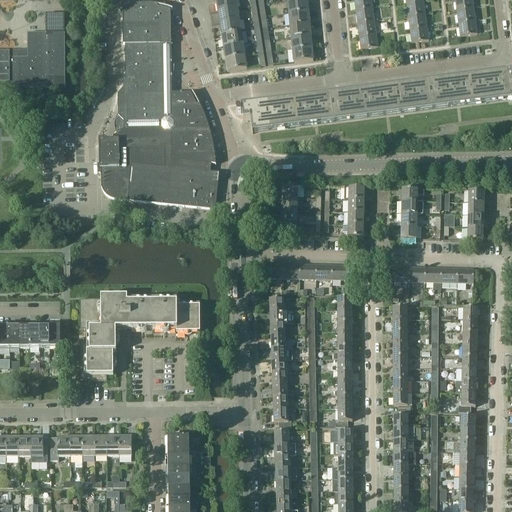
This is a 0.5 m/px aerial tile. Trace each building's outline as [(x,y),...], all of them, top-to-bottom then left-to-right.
[(236,0),(216,0),(218,12),(238,9),(236,0)] [(289,14),(309,13),(307,0),(288,2),(289,14)] [(354,0),(356,11),(373,9),(371,0),(354,0)] [(455,0),(457,11),(474,9),(472,0),(455,0)] [(408,18),(425,15),(424,2),(407,4),(408,18)] [(208,126),(207,122),(206,118),(204,115),(203,111),(201,108),(200,105),(198,101),(196,98),(195,95),(193,92),(192,92),(191,94),(172,94),(172,77),(172,76),(171,64),(172,64),(172,62),(171,62),(171,11),(172,10),(173,9),(169,8),(167,7),(164,7),(160,6),(155,5),(153,5),(148,5),(146,5),(143,5),(138,5),(134,6),(132,7),(127,8),(125,9),(120,11),(121,11),(123,10),(123,45),(125,45),(126,87),(118,95),(118,117),(124,122),(124,130),(118,137),(112,142),(104,142),(102,144),(102,143),(102,144),(101,145),(102,188),(102,189),(102,190),(103,191),(103,192),(104,193),(104,194),(105,195),(106,196),(107,197),(107,198),(108,198),(109,199),(110,199),(112,200),(115,201),(116,201),(128,202),(216,211),(219,174),(211,173),(211,170),(212,165),(216,165),(216,166),(215,152),(214,148),(213,144),(212,140),(212,137),(211,133),(210,130),(208,126)] [(238,9),(218,12),(220,24),(240,21),(238,9)] [(358,24),(375,22),(373,9),(356,11),(358,24)] [(459,24),(476,22),(474,9),(457,11),(459,24)] [(290,27),(310,25),(309,13),(289,14),(290,27)] [(10,52),(0,52),(0,89),(65,89),(65,33),(65,14),(64,14),(64,15),(47,15),(47,14),(46,14),(46,33),(28,34),(28,58),(10,58),(10,52)] [(410,31),(427,28),(425,15),(408,18),(410,31)] [(240,21),(220,24),(222,36),(241,33),(240,21)] [(359,38),(377,35),(375,22),(358,24),(359,38)] [(476,22),(459,24),(461,38),(478,35),(476,22)] [(292,39),(311,37),(310,25),(290,27),(292,39)] [(427,28),(410,31),(412,44),(429,42),(427,28)] [(241,33),(222,36),(224,48),(243,45),(241,33)] [(377,35),(359,38),(361,51),(378,49),(377,35)] [(293,51),(312,49),(311,37),(292,39),(293,51)] [(243,45),(224,48),(226,60),(245,57),(243,45)] [(294,63),(313,61),(312,49),(293,51),(294,63)] [(245,57),(226,60),(228,73),(247,70),(245,57)] [(252,135),(261,134),(511,101),(511,71),(510,72),(511,75),(250,109),(250,105),(241,106),(242,110),(241,110),(237,111),(238,114),(242,114),(243,121),(251,120),(252,135)] [(282,199),(298,200),(298,187),(283,187),(282,199)] [(365,189),(345,188),(345,201),(349,201),(364,202),(365,189)] [(424,191),(403,190),(402,203),(417,203),(418,196),(424,196),(424,191)] [(469,205),(484,205),(484,192),(469,192),(469,205)] [(298,200),(282,199),(282,212),(297,212),(298,200)] [(364,214),(364,202),(349,201),(349,213),(364,214)] [(423,203),(417,203),(402,203),(402,215),(417,216),(417,215),(423,216),(423,203)] [(484,205),(469,205),(469,217),(484,217),(484,205)] [(297,212),(282,212),(282,224),(297,225),(297,212)] [(348,226),(364,226),(364,214),(349,213),(348,226)] [(417,216),(402,215),(402,228),(417,228),(417,216)] [(484,217),(469,217),(468,230),(483,230),(484,217)] [(297,225),(282,224),(281,237),(297,237),(297,225)] [(348,239),(363,239),(364,226),(348,226),(344,226),(343,226),(343,234),(348,234),(348,239)] [(417,228),(402,228),(401,240),(416,240),(417,228)] [(468,242),(483,242),(483,230),(468,230),(468,242)] [(284,280),(285,266),(268,265),(268,280),(284,280)] [(300,281),(301,266),(285,266),(284,280),(300,281)] [(317,281),(317,267),(301,266),(300,281),(317,281)] [(333,282),(333,267),(317,267),(317,281),(333,282)] [(333,267),(333,282),(349,282),(349,268),(333,267)] [(409,284),(410,269),(394,269),(393,283),(409,284)] [(426,284),(426,270),(410,269),(409,284),(426,284)] [(442,284),(442,270),(426,270),(426,284),(442,284)] [(458,285),(458,270),(442,270),(442,284),(458,285)] [(458,270),(458,285),(474,285),(474,271),(458,270)] [(97,376),(104,376),(114,376),(114,361),(113,353),(116,353),(116,345),(116,335),(116,330),(176,330),(176,333),(200,332),(200,306),(177,306),(177,303),(128,303),(128,298),(101,298),(101,300),(80,300),(80,301),(80,330),(83,330),(87,330),(87,336),(87,341),(83,341),(80,341),(81,353),(81,355),(81,360),(81,362),(81,368),(81,376),(81,379),(81,381),(97,381),(97,376)] [(338,312),(352,312),(352,299),(338,300),(338,312)] [(271,313),(285,313),(284,300),(270,301),(271,313)] [(393,321),(407,321),(407,309),(393,309),(393,321)] [(464,322),(478,322),(478,310),(464,309),(464,322)] [(338,324),(352,324),(352,312),(338,312),(338,324)] [(285,313),(271,313),(271,325),(285,325),(288,325),(288,313),(285,313)] [(407,321),(393,321),(393,334),(407,334),(407,321)] [(478,322),(464,322),(463,334),(477,334),(478,322)] [(338,336),(352,336),(352,324),(338,324),(338,336)] [(271,338),(286,337),(285,325),(271,325),(271,338)] [(0,328),(0,349),(10,350),(10,328),(0,328)] [(20,349),(19,328),(10,328),(10,350),(20,349)] [(19,328),(20,349),(30,349),(30,328),(19,328)] [(30,328),(30,349),(40,349),(40,328),(30,328)] [(40,328),(40,349),(50,349),(49,328),(40,328)] [(49,328),(50,349),(61,349),(60,328),(49,328)] [(407,334),(393,334),(394,346),(407,346),(407,334)] [(477,334),(463,334),(463,346),(477,347),(477,334)] [(338,349),(352,349),(352,336),(338,336),(338,349)] [(286,337),(271,338),(272,350),(286,350),(286,337)] [(407,346),(394,346),(394,358),(408,358),(407,346)] [(477,347),(463,346),(463,359),(477,359),(477,347)] [(338,361),(352,361),(352,349),(338,349),(338,355),(334,355),(334,361),(338,361)] [(272,350),(270,350),(271,356),(272,356),(272,362),(286,362),(292,362),(292,350),(286,350),(272,350)] [(408,358),(394,358),(394,370),(408,370),(408,358)] [(477,359),(463,359),(463,371),(477,371),(477,359)] [(10,362),(0,361),(0,370),(10,371),(10,362)] [(338,373),(352,373),(352,361),(338,361),(338,373)] [(286,362),(272,362),(273,374),(287,374),(286,362)] [(20,363),(10,363),(10,371),(20,371),(20,363)] [(408,370),(394,370),(394,383),(408,383),(408,370)] [(477,371),(463,371),(462,383),(476,383),(477,371)] [(338,385),(352,385),(352,373),(338,373),(338,385)] [(287,374),(273,374),(273,387),(287,386),(287,374)] [(408,383),(394,383),(394,395),(408,395),(408,383)] [(456,395),(462,395),(476,396),(476,383),(462,383),(457,383),(456,395)] [(339,398),(352,398),(352,385),(338,385),(339,398)] [(274,399),(288,399),(287,386),(273,387),(274,399)] [(408,395),(394,395),(394,408),(399,407),(408,407),(408,395)] [(476,396),(462,395),(462,407),(459,407),(459,414),(471,414),(471,408),(476,408),(476,396)] [(293,398),(288,399),(274,399),(274,411),(288,411),(288,410),(293,410),(293,398)] [(339,410),(353,410),(352,398),(339,398),(339,410)] [(353,410),(339,410),(339,422),(348,422),(353,422),(353,410)] [(288,411),(274,411),(275,424),(279,424),(279,430),(292,430),(291,423),(289,423),(288,411)] [(394,429),(408,429),(408,417),(394,417),(394,429)] [(461,430),(475,430),(475,418),(462,417),(461,430)] [(408,429),(394,429),(394,442),(408,442),(415,442),(415,429),(408,429)] [(461,442),(475,442),(475,430),(461,430),(461,442)] [(353,432),(331,432),(331,444),(333,444),(353,444),(353,432)] [(275,446),(290,445),(289,433),(275,433),(275,446)] [(31,439),(31,456),(31,458),(31,464),(48,464),(48,447),(44,447),(44,439),(38,439),(38,437),(31,437),(31,439)] [(168,448),(189,448),(189,437),(168,437),(168,448)] [(71,458),(71,456),(71,438),(58,439),(51,439),(51,463),(59,463),(59,458),(71,458)] [(71,438),(71,456),(71,458),(83,458),(83,438),(71,438)] [(83,438),(83,458),(95,458),(95,438),(83,438)] [(95,438),(95,458),(108,458),(107,438),(95,438)] [(107,438),(108,458),(120,458),(119,438),(107,438)] [(119,438),(120,458),(132,457),(132,438),(119,438)] [(7,439),(7,458),(19,458),(19,439),(7,439)] [(19,439),(19,458),(31,458),(31,439),(19,439)] [(394,454),(408,454),(408,442),(394,442),(394,454)] [(461,454),(475,455),(475,442),(461,442),(461,454)] [(339,457),(353,457),(353,444),(333,444),(333,457),(339,457)] [(276,451),(274,451),(275,458),(276,458),(290,458),(290,445),(275,446),(276,451)] [(168,458),(190,457),(189,448),(168,448),(168,458)] [(408,454),(394,454),(394,466),(408,466),(416,466),(416,454),(408,454)] [(460,467),(474,467),(475,455),(461,454),(460,467)] [(168,467),(190,467),(190,457),(168,458),(168,467)] [(339,457),(339,469),(353,469),(353,457),(339,457)] [(290,458),(276,458),(276,471),(290,470),(290,458)] [(394,478),(408,478),(408,466),(394,466),(394,478)] [(169,477),(190,477),(190,467),(168,467),(169,477)] [(460,479),(474,479),(474,467),(460,467),(460,479)] [(333,481),(353,482),(353,469),(339,469),(333,469),(333,481)] [(277,476),(275,476),(275,482),(277,482),(277,483),(291,482),(297,482),(296,470),(290,470),(276,471),(277,476)] [(169,488),(190,487),(190,477),(169,477),(169,488)] [(394,491),(408,491),(408,478),(394,478),(394,491)] [(460,491),(474,491),(474,479),(460,479),(460,491)] [(333,494),(339,494),(353,494),(353,482),(333,481),(333,494)] [(277,495),(291,495),(291,482),(277,483),(277,495)] [(169,498),(190,498),(190,487),(169,488),(169,498)] [(394,503),(408,503),(408,491),(394,491),(394,503)] [(460,503),(473,504),(474,491),(460,491),(460,503)] [(291,495),(277,495),(278,507),(292,507),(291,501),(296,500),(296,494),(291,495)] [(339,506),(353,506),(353,494),(339,494),(339,506)] [(169,508),(190,508),(190,498),(169,498),(169,508)] [(408,511),(408,503),(394,503),(394,511),(408,511)] [(473,511),(473,504),(460,503),(459,511),(473,511)]
